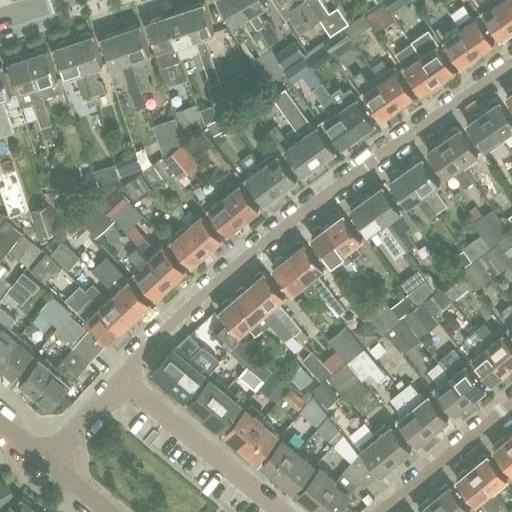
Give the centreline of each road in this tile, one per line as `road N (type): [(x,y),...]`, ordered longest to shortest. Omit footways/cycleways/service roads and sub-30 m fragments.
road 1 (residential): [(511,69),(316,205),(192,308),(126,381)]
road 2 (residential): [(279,511),(126,381)]
road 3 (residential): [(383,511),(511,406)]
